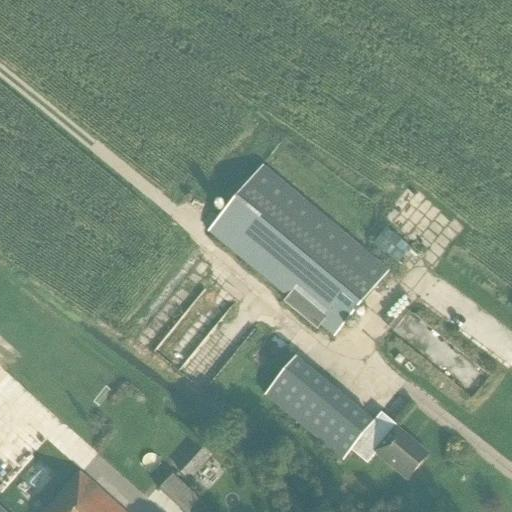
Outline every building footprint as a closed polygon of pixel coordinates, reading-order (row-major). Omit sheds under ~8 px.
[(389,272),(262,166),(208,232),(335,338),(389,272)] [(381,234),(374,243),(394,260),(390,265),(409,281),(421,267),(381,234)] [(511,372),(511,339),(432,282),(416,303),(511,372)] [(209,289),(150,353),(197,395),(229,360),(204,337),(230,308),(209,289)] [(343,461),(365,434),(374,424),(297,359),(266,397),(343,461)] [(470,402),(485,378),(469,368),(454,392),(470,402)] [(478,415),(493,426),(501,417),(486,405),(478,415)] [(380,416),(374,424),(365,434),(380,447),(376,453),(408,480),(428,456),(380,416)] [(166,465),(185,483),(210,456),(191,439),(166,465)] [(123,511),(80,474),(45,511),(123,511)] [(189,511),(201,500),(172,475),(159,491),(182,511),(189,511)]
